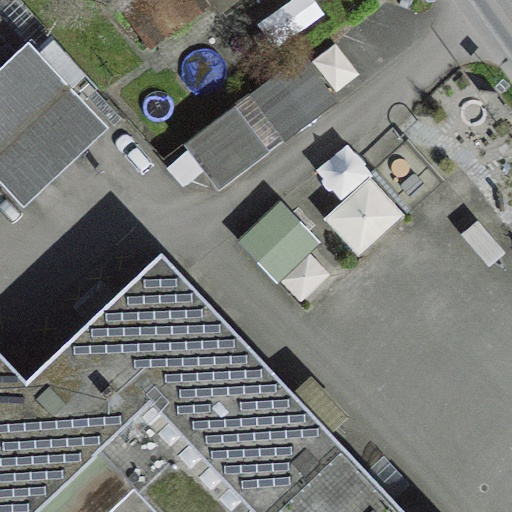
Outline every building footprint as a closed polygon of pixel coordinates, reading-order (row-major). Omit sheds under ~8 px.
[(192,0),(128,0),(153,37),(197,7),(192,0)] [(96,126),(0,23),(0,171),(22,196),(96,126)] [(233,109),(187,145),(220,188),(266,153),(233,109)] [(28,389),(99,458),(150,511),(400,511),(162,262),(28,389)] [(423,331),(373,375),(401,407),(451,363),(423,331)] [(0,511),(42,511),(99,458),(28,389),(0,359),(0,511)]
